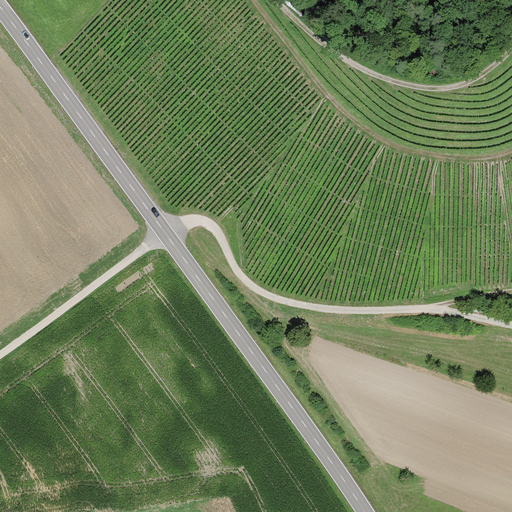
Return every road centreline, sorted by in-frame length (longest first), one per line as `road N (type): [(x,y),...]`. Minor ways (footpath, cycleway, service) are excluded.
road 1 (secondary): [(369,511),(0,6)]
road 2 (track): [(0,352),(184,222),(216,226),(235,269),(271,296),(336,309),(453,310),(511,323)]
road 3 (track): [(511,149),(466,157),(415,152),(374,134),(340,108),(252,0)]
road 4 (track): [(273,0),(353,63),(424,87),(460,84),(511,48)]
